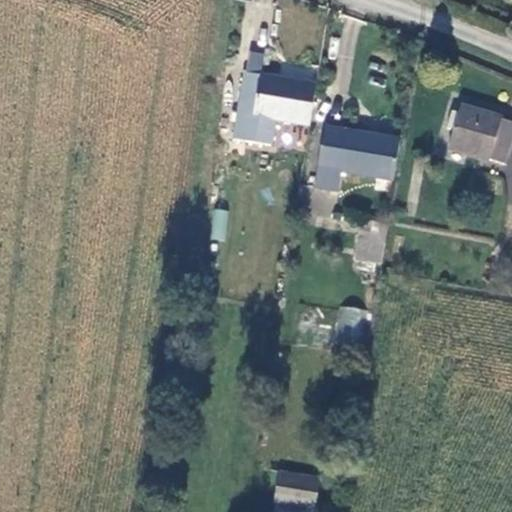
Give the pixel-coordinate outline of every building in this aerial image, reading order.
[(308,125),(315,86),(243,73),(232,139),(268,146),(273,119),(308,125)] [(504,162),(511,136),(511,122),(462,108),(450,146),(504,162)] [(385,178),(392,140),(324,128),(314,188),(336,192),(339,170),(385,178)] [(213,208),(209,239),(224,240),(228,210),(213,208)] [(377,233),(354,235),(356,262),(379,260),(377,233)] [(340,305),(332,344),(364,351),(373,312),(340,305)] [(315,509),(320,479),(278,473),(274,503),(315,509)]
